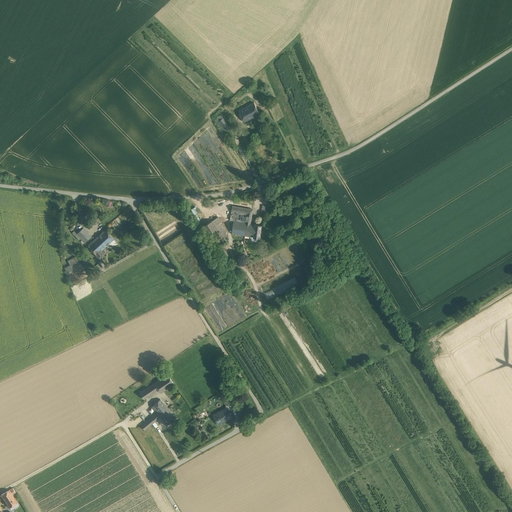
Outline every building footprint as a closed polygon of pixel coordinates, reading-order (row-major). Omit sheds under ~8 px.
[(254,103),(239,111),(244,122),(259,114),(254,103)] [(230,129),(221,115),(215,120),(224,133),(230,129)] [(253,209),(232,206),(230,220),(248,223),(250,223),(253,209)] [(218,217),(202,227),(216,248),(215,249),(222,260),(229,256),(222,245),(227,241),(225,237),(227,236),(226,230),(218,217)] [(248,223),(234,221),(232,233),(246,236),(248,223)] [(250,223),(248,223),(246,236),(253,237),(255,224),(250,223)] [(262,225),(255,224),(253,237),(260,238),(262,225)] [(91,237),(83,228),(79,232),(86,240),(87,241),(91,237)] [(105,230),(88,246),(99,259),(103,255),(101,253),(102,253),(102,252),(101,251),(108,244),(109,244),(110,244),(111,244),(112,245),(116,242),(113,239),(105,230)] [(86,240),(79,232),(77,234),(81,238),(84,242),(86,240)] [(243,247),(234,251),(238,259),(247,254),(243,247)] [(264,291),(268,299),(299,285),(296,278),(264,291)] [(167,374),(139,393),(143,399),(158,389),(160,393),(163,391),(174,384),(167,374)] [(156,413),(141,426),(144,430),(159,418),(158,417),(160,416),(159,416),(168,408),(163,403),(160,399),(151,407),(156,413)] [(226,407),(213,415),(219,424),(223,422),(232,417),(229,412),(226,407)] [(168,408),(159,416),(160,416),(167,425),(176,417),(168,408)] [(12,488),(9,490),(1,495),(9,507),(17,502),(12,494),(15,492),(12,488)]
